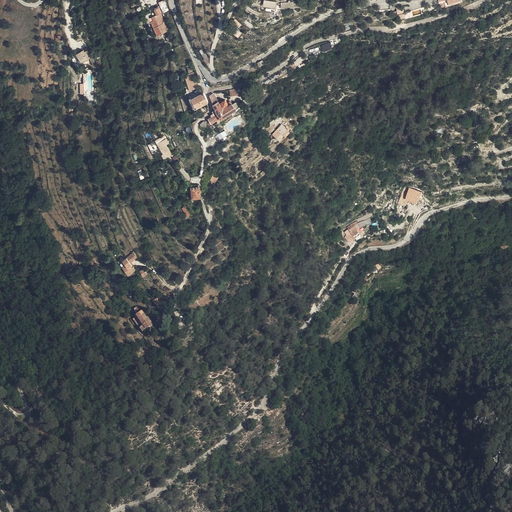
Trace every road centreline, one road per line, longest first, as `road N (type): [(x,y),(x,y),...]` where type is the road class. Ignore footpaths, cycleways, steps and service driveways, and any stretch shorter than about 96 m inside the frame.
road 1 (unclassified): [(116,511),(159,491),(260,406),(281,354),(354,255),(397,245),(436,211),(511,195)]
road 2 (track): [(208,89),(270,74),(307,45),(458,12),(480,0)]
road 3 (unclassified): [(384,0),(330,13),(221,79),(197,60),(172,0)]
road 4 (track): [(208,89),(212,104),(196,124),(205,145),(200,179),(210,224),(174,320)]
road 5 (track): [(0,400),(13,413),(31,414),(0,324)]
